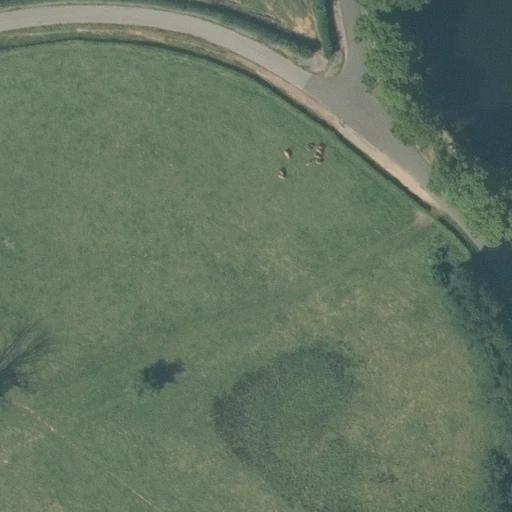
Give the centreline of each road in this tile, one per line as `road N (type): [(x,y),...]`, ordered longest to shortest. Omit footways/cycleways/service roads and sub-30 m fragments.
road 1 (unclassified): [(343,111),(197,29),(135,17),(0,27)]
road 2 (unclassified): [(343,111),(492,253),(511,288)]
